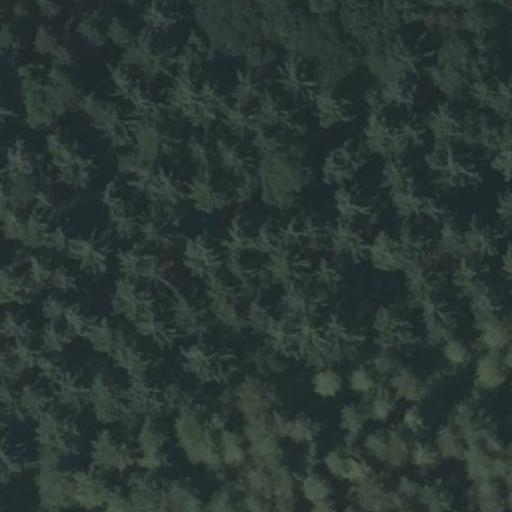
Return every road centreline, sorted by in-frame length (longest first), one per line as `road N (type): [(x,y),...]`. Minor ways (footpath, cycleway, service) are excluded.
road 1 (track): [(0,76),(217,291),(266,375),(435,511)]
road 2 (track): [(266,375),(511,332)]
